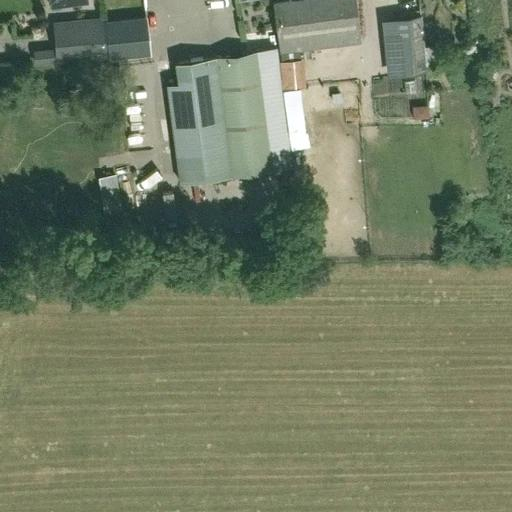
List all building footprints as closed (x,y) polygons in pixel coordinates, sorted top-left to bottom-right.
[(356,0),(275,0),(281,51),(361,43),(356,0)] [(146,14),(105,18),(110,56),(150,51),(146,14)] [(424,70),(424,59),(419,14),(395,16),(399,60),(400,72),(424,70)] [(109,56),(108,54),(104,18),(54,24),(58,55),(36,57),(37,64),(107,56),(109,56)] [(279,50),(264,50),(264,69),(279,69),(279,50)] [(180,82),(168,84),(181,183),(272,171),(257,52),(177,63),(180,82)] [(336,56),(337,80),(361,79),(360,54),(336,56)] [(286,88),(307,86),(304,59),(284,61),(286,88)] [(155,121),(131,122),(133,148),(157,147),(155,121)] [(102,208),(120,205),(115,172),(97,175),(102,208)]
